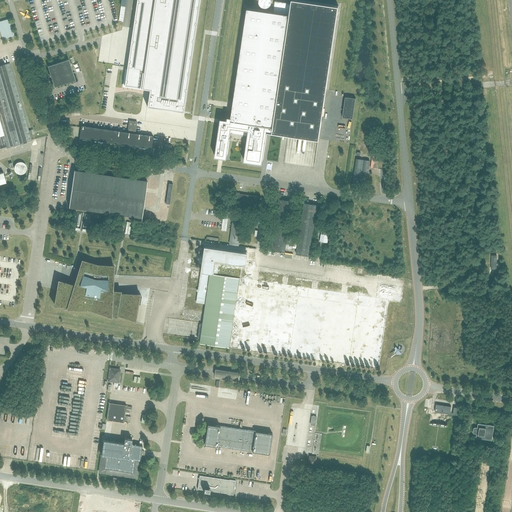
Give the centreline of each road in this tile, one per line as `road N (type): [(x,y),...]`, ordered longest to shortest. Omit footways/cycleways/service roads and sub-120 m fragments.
road 1 (unclassified): [(0,322),(395,382)]
road 2 (unclassified): [(416,346),(419,304),(390,0)]
